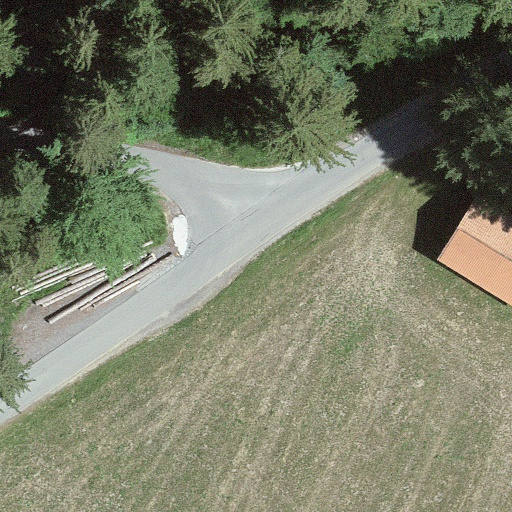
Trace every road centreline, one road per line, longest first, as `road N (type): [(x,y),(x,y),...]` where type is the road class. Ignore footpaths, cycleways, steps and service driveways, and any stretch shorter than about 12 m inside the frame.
road 1 (unclassified): [(0,403),(285,211)]
road 2 (unclassified): [(0,137),(127,162),(285,211)]
road 3 (unclassified): [(285,211),(511,72)]
